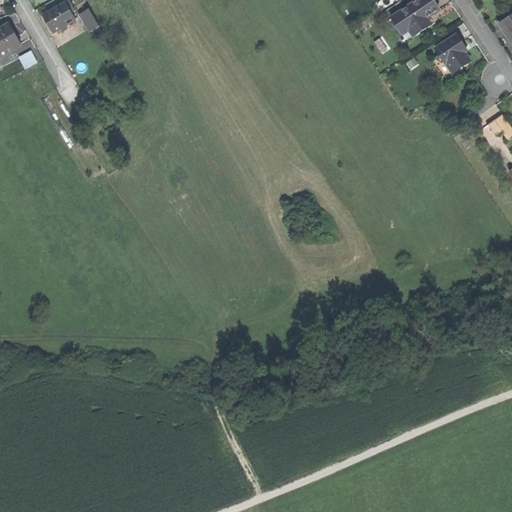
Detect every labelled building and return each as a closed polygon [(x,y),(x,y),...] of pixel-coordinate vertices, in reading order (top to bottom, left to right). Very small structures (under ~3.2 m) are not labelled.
[(434,0),(419,0),(393,17),(404,34),(411,30),(415,36),(432,24),(428,18),(441,10),(435,1),(434,0)] [(49,24),(54,33),(76,21),(66,3),(44,15),(49,24)] [(82,14),(92,31),(100,26),(90,9),(82,14)] [(511,17),(500,25),(508,37),(511,35),(511,36),(511,17)] [(0,29),(0,55),(1,57),(22,45),(16,35),(10,24),(0,29)] [(457,34),(435,49),(453,75),(473,62),(468,54),(470,52),(461,39),(457,34)] [(27,69),(39,62),(32,50),(20,57),(27,69)] [(503,133),(508,141),(511,138),(511,127),(502,114),(493,120),(503,133)] [(497,137),(503,133),(493,120),(487,125),(497,137)]
